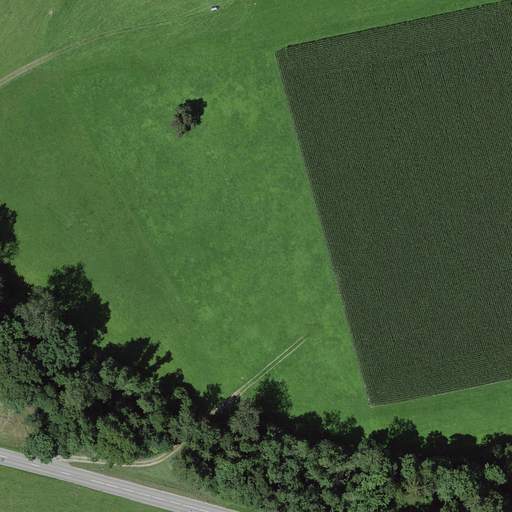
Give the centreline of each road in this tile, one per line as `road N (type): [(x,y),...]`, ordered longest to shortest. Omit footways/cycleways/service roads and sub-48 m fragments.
road 1 (track): [(307,335),(155,461),(58,459),(51,470)]
road 2 (track): [(0,85),(39,60),(227,0)]
road 3 (secondary): [(207,511),(0,455)]
